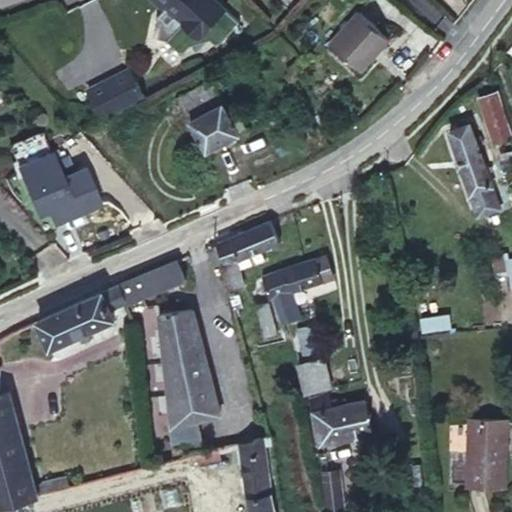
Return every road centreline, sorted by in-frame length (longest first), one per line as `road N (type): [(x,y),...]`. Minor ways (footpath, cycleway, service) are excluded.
road 1 (residential): [(488,0),(423,83),(353,151),(276,192),(0,306)]
road 2 (unknown): [(331,163),(343,189),(358,353),(383,415)]
